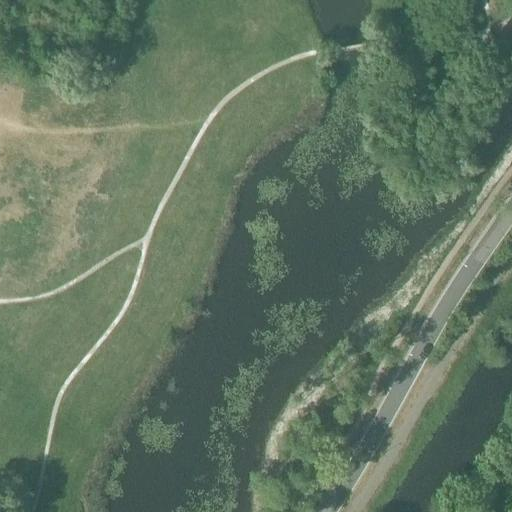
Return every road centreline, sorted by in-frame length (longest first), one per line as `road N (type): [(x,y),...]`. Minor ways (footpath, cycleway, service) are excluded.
road 1 (unknown): [(296,511),(349,440),(407,325),(511,168)]
road 2 (tertiary): [(511,209),(467,268),(327,511)]
road 3 (track): [(0,120),(63,133),(207,122)]
